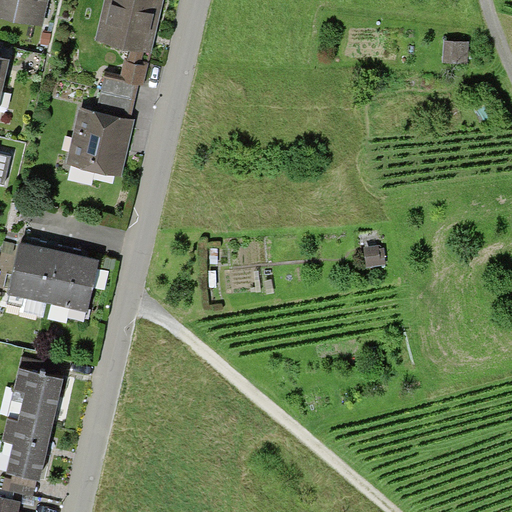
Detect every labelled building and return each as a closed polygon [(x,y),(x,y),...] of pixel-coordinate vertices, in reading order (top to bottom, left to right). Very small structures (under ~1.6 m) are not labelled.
[(43,0),(0,0),(0,7),(40,16),(43,0)] [(157,0),(108,0),(101,31),(148,41),(157,0)] [(469,37),(443,36),(442,60),(468,61),(469,37)] [(127,57),(122,76),(135,79),(146,81),(150,63),(127,57)] [(96,106),(127,113),(135,79),(122,76),(104,72),(96,106)] [(96,106),(80,103),(68,155),(122,168),(134,115),(127,113),(96,106)] [(93,255),(23,239),(14,282),(84,298),(93,255)] [(381,241),(364,243),(366,263),(383,261),(381,241)] [(58,375),(21,367),(0,459),(37,468),(58,375)] [(18,511),(21,500),(0,495),(0,511),(18,511)]
